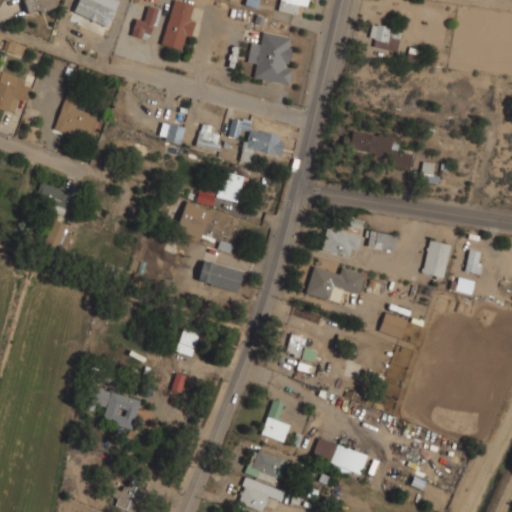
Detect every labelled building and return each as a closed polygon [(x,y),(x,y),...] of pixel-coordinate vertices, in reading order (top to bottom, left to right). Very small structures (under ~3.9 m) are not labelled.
[(21,0),(26,15),(55,6),(52,0),(21,0)] [(76,0),(72,12),(107,27),(118,1),(116,0),(76,0)] [(184,35),(189,36),(193,21),(188,20),(192,4),(172,0),(170,0),(160,45),(180,49),(184,35)] [(257,0),(243,0),(243,5),(256,8),(257,0)] [(278,0),(276,10),(295,15),(298,4),(306,6),(306,0),(278,0)] [(141,32),(150,34),(156,8),(146,6),(143,20),(134,18),(130,35),(140,37),(141,32)] [(372,46),(395,51),(399,30),(370,24),(368,37),(373,38),(372,46)] [(288,84),(290,69),(285,68),(291,38),(261,32),(259,44),(249,42),(246,62),(254,63),(252,78),(288,84)] [(30,86),(15,82),(17,76),(0,70),(0,109),(6,111),(10,97),(25,101),(30,86)] [(79,101),(64,96),(52,128),(94,142),(102,118),(76,109),(79,101)] [(248,131),(250,122),(231,117),(226,135),(238,138),(240,129),(248,131)] [(179,144),(183,127),(167,123),(163,140),(179,144)] [(217,150),(219,134),(209,132),(210,124),(198,123),(195,147),(217,150)] [(278,155),(281,135),(248,129),(245,141),(241,140),(238,160),(249,162),(251,150),(278,155)] [(409,169),(411,154),(395,152),(396,144),(391,143),(391,137),(351,130),(350,137),(340,135),(338,148),(392,157),(390,166),(409,169)] [(436,183),(438,176),(431,175),(433,163),(421,161),(418,180),(436,183)] [(242,176),(220,170),(213,196),(235,202),(242,176)] [(33,205),(64,213),(69,191),(38,183),(33,205)] [(210,205),(213,190),(197,187),(194,202),(210,205)] [(219,244),(222,235),(227,237),(233,216),(183,202),(174,231),(219,244)] [(43,247),(57,250),(64,223),(50,219),(43,247)] [(319,251),(354,257),(358,233),(323,227),(319,251)] [(364,243),(390,252),(395,237),(369,228),(364,243)] [(448,243),(426,239),(420,272),(442,276),(448,243)] [(463,269),(477,272),(481,252),(467,249),(463,269)] [(196,280),(236,292),(242,271),(202,260),(196,280)] [(303,292),(338,302),(341,290),(357,295),(363,272),(338,265),(335,273),(310,266),(303,292)] [(406,319),(383,310),(376,329),(399,338),(406,319)] [(197,332),(181,327),(174,351),(190,356),(197,332)] [(306,336),(289,332),(283,353),(312,360),(315,350),(303,346),(306,336)] [(311,374),(315,362),(312,361),(315,350),(302,346),(298,359),(295,369),(311,374)] [(180,393),(185,376),(175,372),(169,389),(180,393)] [(139,399),(90,386),(84,408),(93,411),(95,405),(104,407),(100,420),(130,429),(139,399)] [(282,403),(270,399),(259,433),(282,441),(288,422),(277,418),(282,403)] [(365,454),(317,436),(309,457),(358,474),(365,454)] [(280,457),(252,447),(243,472),(271,482),(280,457)] [(116,489),(111,505),(132,511),(134,511),(144,482),(127,477),(122,491),(116,489)] [(280,490),(244,478),(235,502),(261,511),(265,499),(276,503),(280,490)]
